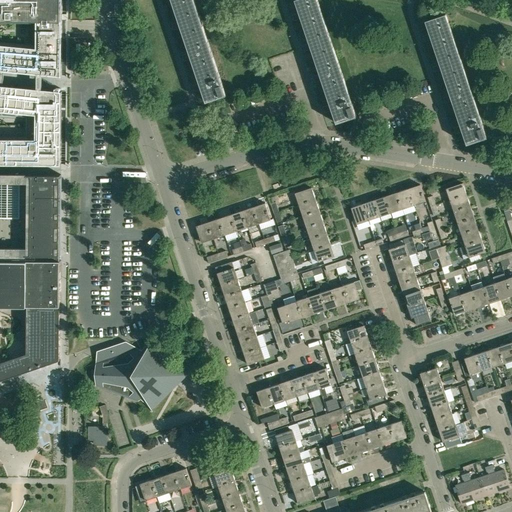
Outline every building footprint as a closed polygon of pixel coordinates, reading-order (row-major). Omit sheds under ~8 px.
[(62,33),(62,0),(0,0),(0,20),(37,21),(37,33),(62,33)] [(171,0),(175,10),(195,3),(193,0),(171,0)] [(301,18),(305,31),(325,24),(317,0),(295,0),(298,10),(299,13),(297,13),(297,15),(294,16),(296,20),(301,18)] [(178,19),(179,22),(176,23),(177,24),(174,25),(175,30),(181,28),(185,40),(205,34),(195,3),(175,10),(178,19)] [(432,39),(436,52),(456,45),(445,14),(425,21),(429,31),(430,34),(427,34),(428,36),(425,37),(426,41),(432,39)] [(311,49),(316,62),(336,55),(325,24),(305,31),(309,41),(309,43),(307,44),(307,45),(304,47),(306,51),(311,49)] [(0,44),(0,70),(62,77),(62,33),(37,33),(37,49),(0,44)] [(191,59),(195,71),(215,64),(205,34),(185,40),(188,50),(189,53),(187,54),(187,55),(184,56),(185,61),(191,59)] [(442,70),(446,82),(466,76),(456,45),(436,52),(439,61),(440,64),(438,65),(438,66),(435,67),(436,72),(442,70)] [(316,82),(322,80),(326,92),(346,86),(336,55),(316,62),(319,71),(320,74),(317,75),(318,76),(315,78),(316,82)] [(196,91),(201,89),(206,102),(226,95),(215,64),(195,71),(198,81),(199,83),(197,84),(197,86),(194,87),(196,91)] [(452,101),(456,113),(476,107),(466,76),(446,82),(449,93),(450,95),(448,96),(448,97),(445,98),(447,103),(452,101)] [(62,92),(0,85),(0,111),(26,114),(26,125),(61,125),(62,92)] [(326,112),(332,110),(336,124),(356,117),(346,86),(326,92),(329,102),(330,105),(327,105),(328,107),(325,108),(326,112)] [(476,107),(456,113),(459,123),(460,125),(458,126),(458,128),(455,129),(457,133),(462,131),(467,145),(487,138),(476,107)] [(0,164),(61,165),(61,125),(26,125),(26,139),(26,140),(0,139),(0,164)] [(60,261),(60,255),(61,175),(0,174),(0,380),(26,372),(59,361),(60,266),(60,261)] [(450,200),(466,195),(462,183),(446,189),(450,200)] [(420,185),(409,189),(414,206),(426,202),(420,185)] [(299,205),(315,199),(312,188),(295,193),(299,205)] [(409,189),(397,193),(402,209),(414,206),(409,189)] [(391,213),(402,209),(397,193),(386,197),(391,213)] [(453,212),(470,206),(466,195),(450,200),(453,212)] [(430,207),(436,206),(432,196),(427,198),(430,207)] [(386,197),(374,201),(380,217),(391,213),(386,197)] [(319,211),(315,199),(299,205),(303,216),(319,211)] [(368,221),(380,217),(374,201),(363,204),(368,221)] [(274,213),(279,212),(276,202),(271,204),(274,213)] [(254,207),(259,224),(271,220),(265,203),(254,207)] [(357,224),(368,221),(363,204),(351,208),(357,224)] [(439,215),(436,206),(430,207),(433,217),(439,215)] [(470,206),(453,212),(457,223),(474,218),(470,206)] [(254,207),(242,211),(248,228),(259,224),(254,207)] [(231,215),(236,231),(238,235),(242,234),(241,230),(248,228),(242,211),(231,215)] [(319,211),(303,216),(306,228),(323,222),(319,211)] [(282,221),(279,212),(274,213),(277,223),(282,221)] [(219,218),(225,235),(236,231),(231,215),(219,218)] [(219,218),(208,222),(214,239),(225,235),(219,218)] [(474,218),(457,223),(461,235),(478,229),(474,218)] [(435,221),(438,230),(443,228),(440,219),(435,221)] [(202,243),(214,239),(208,222),(196,226),(202,243)] [(327,234),(323,222),(306,228),(310,239),(327,234)] [(430,232),(435,231),(432,222),(427,223),(430,232)] [(416,231),(412,232),(414,237),(424,234),(422,229),(420,223),(414,224),(416,231)] [(281,236),(286,234),(283,225),(278,227),(281,236)] [(443,228),(438,230),(441,239),(446,237),(443,228)] [(478,229),(461,235),(465,246),(482,240),(478,229)] [(398,234),(400,239),(409,236),(407,231),(398,234)] [(435,231),(430,232),(433,242),(438,240),(435,231)] [(289,244),(286,234),(281,236),(284,245),(289,244)] [(327,234),(310,239),(314,251),(331,245),(327,234)] [(400,239),(398,234),(389,237),(390,242),(400,239)] [(264,239),(266,244),(275,241),(273,236),(264,239)] [(389,249),(392,261),(409,255),(418,253),(412,237),(403,239),(405,244),(389,249)] [(266,244),(264,239),(255,242),(256,247),(266,244)] [(375,247),(381,245),(384,244),(382,239),(373,242),(375,247)] [(486,252),(482,240),(465,246),(469,258),(473,256),(474,261),(481,259),(479,254),(486,252)] [(375,247),(373,242),(364,245),(365,250),(375,247)] [(241,247),(243,252),(252,249),(251,244),(241,247)] [(281,244),(270,247),(272,254),(283,250),(281,244)] [(335,257),(331,245),(314,251),(318,262),(335,257)] [(441,248),(444,257),(449,255),(446,246),(441,248)] [(243,252),(241,247),(232,250),(234,255),(243,252)] [(436,249),(439,259),(444,257),(441,248),(436,249)] [(288,261),(293,259),(290,250),(285,251),(287,257),(288,261)] [(287,257),(285,251),(273,255),(275,261),(287,257)] [(511,263),(511,251),(510,253),(501,256),(499,256),(501,261),(509,259),(510,264),(511,263)] [(218,260),(228,257),(226,252),(217,255),(218,260)] [(218,260),(217,255),(207,258),(209,263),(218,260)] [(409,255),(392,261),(396,272),(413,267),(409,255)] [(452,265),(449,255),(444,257),(447,266),(452,265)] [(287,257),(275,261),(277,267),(289,263),(288,261),(287,257)] [(442,268),(447,266),(444,257),(439,259),(442,268)] [(289,263),(291,269),(291,270),(296,269),(293,259),(288,261),(289,263)] [(334,263),(336,268),(345,265),(344,260),(334,263)] [(475,264),(477,269),(486,266),(485,261),(475,264)] [(251,264),(254,274),(259,272),(256,263),(251,264)] [(277,267),(279,273),(291,269),(289,263),(277,267)] [(327,272),(336,268),(334,263),(325,266),(327,272)] [(477,269),(475,264),(466,267),(468,272),(477,269)] [(417,278),(413,267),(396,272),(400,284),(417,278)] [(221,285),(238,280),(234,268),(217,273),(221,285)] [(312,271),(313,276),(323,273),(321,268),(312,271)] [(292,275),(291,270),(291,269),(279,273),(281,279),(292,275)] [(299,278),(296,269),(291,270),(292,275),(294,280),(299,278)] [(462,269),(453,272),(454,277),(464,274),(462,269)] [(313,276),(312,271),(302,274),(304,279),(313,276)] [(259,272),(254,274),(257,283),(262,282),(259,272)] [(439,281),(436,272),(431,274),(434,283),(439,281)] [(456,281),(454,277),(453,272),(443,275),(445,280),(448,279),(450,283),(456,281)] [(283,284),(294,280),(292,275),(281,279),(283,284)] [(400,284),(404,295),(421,290),(417,278),(400,284)] [(506,279),(495,283),(500,300),(511,296),(506,279)] [(238,280),(221,285),(225,296),(242,291),(238,280)] [(344,285),(349,302),(359,299),(357,291),(362,289),(359,280),(344,285)] [(279,292),(277,286),(275,281),(269,283),(273,293),(273,294),(279,292)] [(270,294),(273,293),(269,283),(263,285),(267,297),(271,296),(270,294)] [(495,283),(483,287),(489,304),(500,300),(495,283)] [(344,285),(331,290),(336,307),(349,302),(344,285)] [(472,291),(478,307),(489,304),(483,287),(472,291)] [(436,289),(439,299),(444,297),(441,288),(436,289)] [(336,307),(331,290),(317,294),(323,311),(336,307)] [(421,290),(404,295),(408,307),(425,301),(421,290)] [(242,291),(225,296),(229,307),(245,302),(242,291)] [(472,291),(461,295),(466,311),(478,307),(472,291)] [(273,294),(273,293),(270,294),(271,296),(267,297),(269,301),(281,297),(279,292),(273,294)] [(323,311),(317,294),(304,299),(310,315),(323,311)] [(466,311),(461,295),(449,299),(455,315),(466,311)] [(444,297),(439,299),(443,308),(448,306),(444,297)] [(310,315),(304,299),(291,303),(296,320),(310,315)] [(427,308),(425,301),(408,307),(412,318),(414,317),(417,325),(431,321),(428,312),(432,311),(430,307),(427,308)] [(245,302),(229,307),(232,319),(249,314),(245,302)] [(291,303),(285,305),(277,308),(282,322),(290,320),(290,322),(296,320),(291,303)] [(266,310),(269,319),(274,318),(271,308),(266,310)] [(249,314),(232,319),(236,330),(253,325),(249,314)] [(277,327),(274,318),(269,319),(273,330),(278,329),(277,327)] [(240,342),(257,336),(253,325),(236,330),(240,342)] [(351,343),(368,337),(364,326),(348,331),(351,343)] [(274,333),(277,342),(282,340),(278,329),(273,330),(274,333)] [(257,336),(240,342),(244,353),(261,348),(257,336)] [(354,348),(355,354),(372,349),(368,337),(351,343),(354,348)] [(282,340),(277,342),(280,351),(285,350),(285,348),(282,340)] [(145,397),(151,408),(152,408),(177,384),(185,375),(179,370),(153,343),(151,343),(145,353),(125,344),(97,353),(95,369),(91,369),(90,380),(96,380),(96,385),(124,396),(137,401),(145,397)] [(499,347),(505,363),(511,360),(511,349),(510,343),(499,347)] [(493,367),(505,363),(499,347),(494,348),(488,351),(493,367)] [(261,348),(244,353),(248,365),(264,359),(261,348)] [(336,358),(333,349),(328,351),(331,361),(336,360),(336,358)] [(376,360),(372,349),(355,354),(359,366),(376,360)] [(476,355),(482,371),(493,367),(488,351),(476,355)] [(470,375),(482,371),(476,355),(465,358),(466,362),(462,364),(466,376),(470,375)] [(332,364),(335,374),(341,372),(338,363),(336,360),(331,361),(332,364)] [(380,371),(376,360),(359,366),(363,377),(380,371)] [(452,363),(455,372),(461,370),(458,361),(452,363)] [(314,372),(320,389),(323,399),(328,397),(324,387),(332,385),(326,368),(314,372)] [(424,385),(441,380),(437,368),(420,373),(424,385)] [(461,370),(455,372),(458,382),(464,380),(461,370)] [(383,383),(380,371),(363,377),(367,388),(383,383)] [(303,376),(308,393),(320,389),(314,372),(303,376)] [(341,372),(335,374),(339,383),(344,381),(341,372)] [(291,380),(297,397),(308,393),(303,376),(291,380)] [(280,384),(285,401),(297,397),(291,380),(280,384)] [(428,396),(445,391),(441,380),(424,385),(428,396)] [(383,383),(367,388),(370,399),(366,401),(368,406),(384,401),(382,396),(387,394),(383,383)] [(268,388),(274,404),(285,401),(280,384),(268,388)] [(511,390),(511,386),(511,384),(502,387),(504,393),(511,390)] [(464,397),(469,395),(466,386),(461,387),(464,397)] [(475,403),(481,401),(486,399),(490,397),(489,392),(487,386),(471,391),(475,403)] [(274,404),(268,388),(257,391),(263,408),(274,404)] [(498,389),(489,392),(490,397),(499,394),(498,389)] [(432,408),(448,402),(445,391),(428,396),(432,408)] [(469,395),(464,397),(467,406),(472,404),(469,395)] [(384,404),(387,410),(396,406),(394,401),(384,404)] [(436,419),(452,414),(448,402),(432,408),(436,419)] [(339,408),(338,403),(327,407),(328,412),(339,408)] [(387,410),(384,404),(375,407),(377,413),(387,410)] [(472,419),(477,418),(474,409),(469,410),(469,412),(465,413),(467,421),(472,419)] [(312,410),(303,413),(304,419),(314,415),(312,410)] [(295,422),(304,419),(303,413),(293,416),(295,422)] [(439,431),(456,425),(452,414),(436,419),(439,431)] [(315,418),(316,423),(326,420),(324,415),(315,418)] [(335,417),(326,420),(327,425),(337,422),(335,417)] [(287,418),(278,421),(277,421),(279,427),(289,424),(287,418)] [(477,418),(472,419),(475,429),(480,427),(477,418)] [(327,425),(326,420),(316,423),(318,428),(327,425)] [(270,430),(279,427),(277,421),(268,424),(270,430)] [(310,421),(296,426),(297,430),(311,425),(310,421)] [(390,425),(395,441),(407,438),(401,421),(390,425)] [(378,429),(384,445),(395,441),(390,425),(378,429)] [(456,425),(439,431),(443,442),(445,442),(447,447),(459,442),(458,437),(460,437),(456,425)] [(275,435),(279,447),(296,441),(292,430),(289,431),(288,426),(274,430),(276,435),(275,435)] [(107,430),(107,427),(103,427),(88,427),(89,440),(96,440),(96,445),(107,445),(107,430)] [(367,432),(372,449),(384,445),(378,429),(367,432)] [(372,449),(367,432),(356,436),(361,453),(372,449)] [(349,456),(361,453),(356,436),(344,440),(349,456)] [(349,456),(344,440),(327,446),(332,462),(349,456)] [(296,441),(279,447),(283,458),(304,451),(303,446),(298,448),(296,441)] [(319,449),(322,458),(328,456),(325,447),(319,449)] [(304,451),(283,458),(287,470),(304,464),(311,462),(310,458),(311,458),(308,450),(304,451)] [(331,466),(328,456),(322,458),(326,469),(331,467),(331,466)] [(211,463),(215,475),(232,469),(228,458),(211,463)] [(308,475),(304,464),(287,470),(291,481),(308,475)] [(493,465),(489,466),(498,492),(509,488),(503,469),(494,472),(494,471),(494,469),(493,465)] [(486,496),(498,492),(489,466),(485,467),(486,472),(488,473),(488,474),(479,477),(486,496)] [(327,472),(330,481),(335,479),(331,467),(326,469),(327,472)] [(194,480),(200,478),(196,468),(190,471),(194,480)] [(187,469),(175,472),(181,489),(192,485),(187,469)] [(235,481),(232,469),(215,475),(219,486),(235,481)] [(164,476),(169,493),(181,489),(175,472),(164,476)] [(469,472),(465,474),(474,500),(486,496),(479,477),(470,480),(470,479),(471,477),(469,472)] [(474,500),(465,474),(461,475),(462,480),(464,481),(465,482),(455,485),(462,504),(474,500)] [(295,492),(311,487),(308,475),(291,481),(295,492)] [(164,476),(152,480),(158,497),(169,493),(164,476)] [(200,478),(194,480),(197,490),(203,488),(200,478)] [(336,482),(335,479),(330,481),(333,490),(338,488),(336,482)] [(142,501),(146,499),(146,500),(158,497),(152,480),(141,484),(136,485),(142,501)] [(219,486),(223,498),(239,492),(235,481),(219,486)] [(311,487),(295,492),(299,504),(315,498),(314,493),(319,491),(317,485),(311,487)] [(243,504),(239,492),(223,498),(226,509),(243,504)] [(431,511),(425,492),(394,502),(396,511),(431,511)] [(199,496),(202,505),(207,503),(204,494),(199,496)] [(323,501),(325,507),(337,503),(335,497),(323,501)] [(396,511),(394,502),(364,511),(396,511)] [(210,511),(207,503),(202,505),(204,511),(210,511)] [(325,507),(327,511),(339,508),(337,503),(325,507)]
